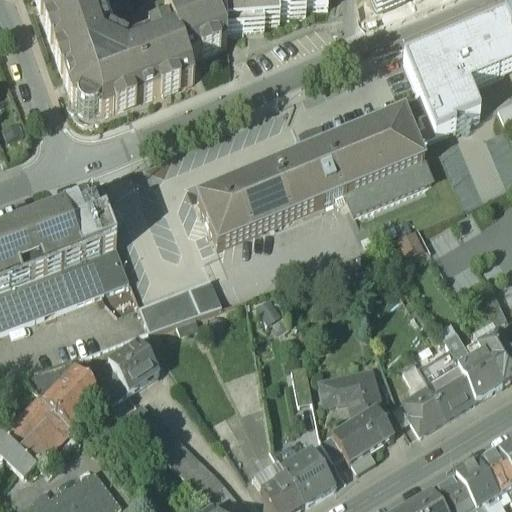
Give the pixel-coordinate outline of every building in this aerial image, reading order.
[(34,0),(73,112),(75,111),(78,112),(77,114),(77,118),(80,122),(83,125),(89,125),(96,123),(96,121),(100,123),(100,125),(193,89),(186,70),(226,55),(222,0),(210,0),(164,18),(167,26),(138,38),(142,49),(128,54),(127,53),(119,50),(110,45),(108,41),(119,38),(105,0),(34,0)] [(222,0),(226,41),(242,40),(242,36),(262,34),(262,27),(288,25),(288,19),(286,0),(222,0)] [(286,0),(288,19),(327,16),(324,0),(286,0)] [(366,0),(364,20),(409,0),(366,0)] [(511,23),(502,27),(511,49),(511,23)] [(501,28),(466,42),(486,88),(511,77),(511,55),(511,56),(507,46),(509,45),(501,28)] [(131,45),(124,41),(119,50),(127,53),(131,45)] [(421,137),(411,142),(416,153),(426,147),(426,149),(455,137),(454,134),(480,123),(468,95),(486,88),(466,42),(402,68),(425,124),(417,127),(421,137)] [(511,109),(497,116),(504,133),(511,129),(511,109)] [(318,157),(195,207),(215,256),(343,204),(351,223),(430,190),(416,153),(411,142),(404,123),(318,157)] [(97,210),(34,234),(52,282),(115,259),(97,210)] [(406,228),(394,233),(399,243),(410,238),(406,228)] [(34,234),(0,246),(0,300),(52,282),(34,234)] [(402,256),(408,266),(423,258),(414,242),(406,244),(409,252),(402,256)] [(406,244),(387,252),(392,261),(409,252),(406,244)] [(0,300),(0,339),(128,293),(115,259),(52,282),(0,300)] [(354,265),(340,271),(344,281),(358,274),(354,265)] [(210,290),(186,298),(197,324),(221,315),(210,290)] [(186,298),(152,312),(162,338),(197,324),(186,298)] [(490,300),(478,306),(491,335),(504,328),(490,300)] [(269,306),(256,315),(268,330),(279,322),(269,306)] [(162,338),(152,312),(137,318),(145,339),(146,344),(162,338)] [(223,326),(211,324),(209,334),(221,336),(223,326)] [(184,333),(173,337),(176,343),(186,339),(184,333)] [(456,379),(473,369),(470,365),(455,341),(440,349),(445,362),(456,379)] [(511,386),(511,367),(497,342),(476,354),(479,359),(482,364),(486,370),(502,392),(511,386)] [(137,352),(107,370),(126,401),(156,383),(147,369),(153,366),(146,355),(141,358),(137,352)] [(479,359),(470,365),(473,369),(482,364),(479,359)] [(445,362),(435,369),(445,386),(456,379),(445,362)] [(482,364),(473,369),(456,379),(475,408),(502,392),(486,370),(482,364)] [(126,401),(107,370),(81,386),(101,407),(108,414),(126,401)] [(68,373),(20,388),(23,392),(36,405),(41,410),(73,378),(68,373)] [(73,378),(41,410),(70,438),(101,407),(81,386),(73,378)] [(445,386),(426,398),(434,412),(433,413),(443,428),(475,408),(456,379),(445,386)] [(352,432),(330,445),(331,447),(343,466),(348,474),(351,474),(356,482),(373,471),(367,463),(393,447),(380,426),(383,425),(370,381),(332,389),(337,413),(347,410),(352,432)] [(305,387),(291,390),(296,413),(310,410),(305,387)] [(434,412),(426,398),(402,411),(410,425),(408,426),(418,444),(443,428),(433,413),(434,412)] [(41,410),(36,405),(2,439),(36,473),(70,438),(41,410)] [(139,413),(119,425),(132,439),(149,422),(139,413)] [(223,496),(149,422),(132,439),(175,480),(208,511),(223,496)] [(2,439),(0,437),(0,459),(25,484),(36,473),(2,439)] [(331,447),(322,452),(334,472),(343,466),(331,447)] [(511,450),(498,459),(511,482),(511,450)] [(310,459),(281,477),(286,485),(302,511),(306,511),(333,496),(310,459)] [(511,482),(498,459),(477,471),(497,504),(506,499),(511,495),(511,482)] [(278,471),(251,489),(265,511),(302,511),(286,485),(281,477),(278,471)] [(484,511),(497,504),(477,471),(456,484),(472,511),(484,511)] [(111,511),(89,481),(47,510),(39,501),(29,511),(111,511)] [(472,511),(456,484),(431,499),(439,511),(472,511)] [(237,511),(223,496),(208,511),(237,511)] [(439,511),(431,499),(409,511),(439,511)]
